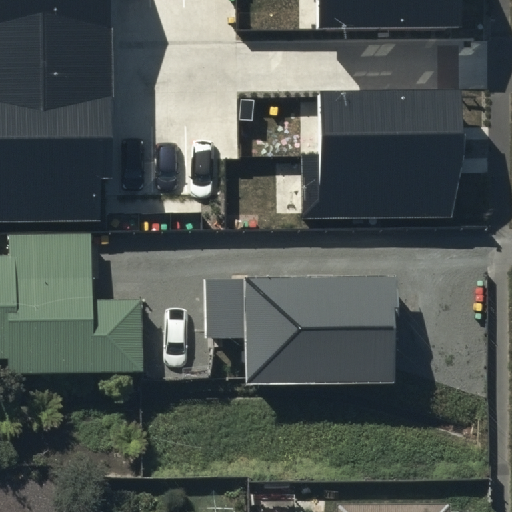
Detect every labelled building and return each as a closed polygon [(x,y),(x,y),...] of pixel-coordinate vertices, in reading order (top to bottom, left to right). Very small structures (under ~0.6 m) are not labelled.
[(0,0),(0,221),(104,221),(103,179),(111,179),(109,0),(0,0)] [(460,0),(316,0),(317,31),(461,29),(460,0)] [(460,92),(317,93),(318,154),(303,154),(303,218),(461,217),(460,92)] [(9,395),(145,394),(145,301),(97,301),(96,245),(5,246),(5,267),(0,266),(0,380),(9,380),(9,395)] [(393,273),(205,278),(205,328),(244,328),(244,384),(397,382),(393,273)]
